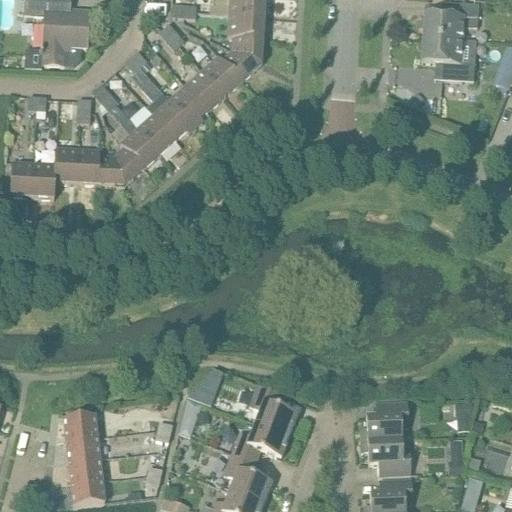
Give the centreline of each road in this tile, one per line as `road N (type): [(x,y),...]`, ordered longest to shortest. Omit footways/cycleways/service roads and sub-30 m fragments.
road 1 (tertiary): [(0,281),(116,280),(180,246),(253,186),(335,156)]
road 2 (residential): [(0,90),(59,93),(98,71),(120,49),(130,0)]
road 3 (residential): [(335,156),(346,0)]
road 4 (residential): [(340,511),(340,463),(331,447),(315,462),(296,511)]
road 5 (tertiary): [(335,156),(390,162),(455,186)]
